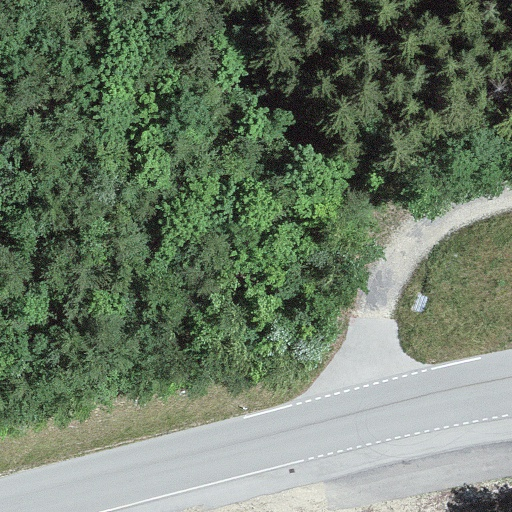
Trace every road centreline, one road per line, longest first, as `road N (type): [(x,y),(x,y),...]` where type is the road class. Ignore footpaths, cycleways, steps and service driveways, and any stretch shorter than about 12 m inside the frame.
road 1 (tertiary): [(0,509),(511,383)]
road 2 (track): [(363,418),(377,291),(433,224),(511,195)]
